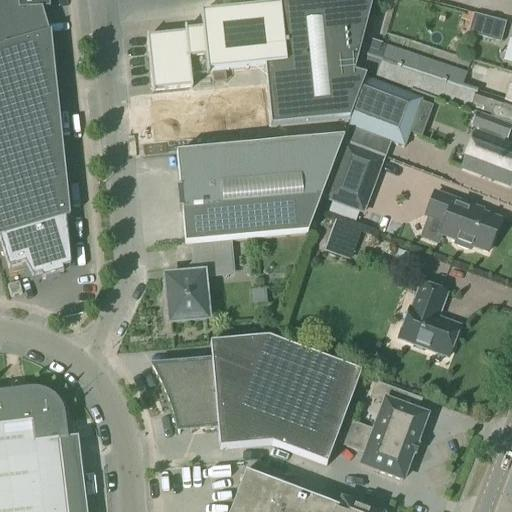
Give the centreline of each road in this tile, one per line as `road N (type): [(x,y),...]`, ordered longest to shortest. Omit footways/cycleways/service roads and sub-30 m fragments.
road 1 (unclassified): [(80,363),(125,280),(100,0)]
road 2 (unclassified): [(80,363),(117,422),(132,511)]
